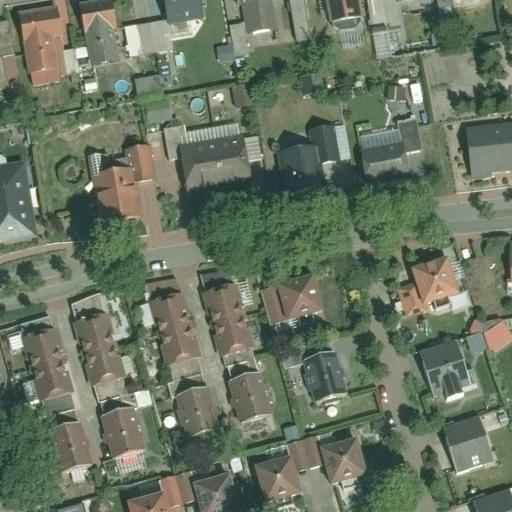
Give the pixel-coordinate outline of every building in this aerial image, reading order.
[(120,64),(107,0),(77,6),(90,70),(120,64)] [(204,19),(200,0),(161,0),(166,25),(204,19)] [(276,0),(234,0),(235,9),(243,7),(247,32),(273,29),(269,1),(276,0)] [(304,41),(302,0),(292,0),(287,0),(289,41),(304,41)] [(325,0),(331,28),(364,23),(359,0),(325,0)] [(58,9),(17,15),(27,79),(57,74),(54,55),(65,53),(58,9)] [(384,33),(369,34),(372,60),(387,58),(384,33)] [(216,64),(231,62),(228,46),(213,49),(216,64)] [(130,81),(133,97),(157,93),(155,77),(130,81)] [(404,106),(402,88),(389,89),(391,107),(404,106)] [(166,102),(142,104),(144,123),(168,122),(166,102)] [(471,179),(511,173),(511,124),(464,131),(471,179)] [(311,150),(276,155),(285,212),(326,205),(320,167),(339,164),(333,129),(308,133),(311,150)] [(243,140),(211,146),(220,194),(252,188),(243,140)] [(403,145),(360,153),(367,191),(410,182),(403,145)] [(211,146),(179,152),(188,199),(220,194),(211,146)] [(126,174),(95,178),(101,226),(142,220),(138,186),(155,184),(150,149),(123,152),(126,174)] [(0,245),(36,240),(24,165),(0,169),(0,245)] [(416,286),(397,292),(405,320),(426,314),(424,307),(459,297),(448,261),(411,272),(416,286)] [(323,315),(313,279),(260,293),(270,330),(323,315)] [(148,287),(152,302),(179,296),(175,280),(148,287)] [(238,289),(204,297),(212,328),(245,320),(238,289)] [(184,297),(149,306),(157,338),(192,329),(184,297)] [(109,319),(73,328),(81,359),(117,350),(109,319)] [(245,320),(212,328),(219,359),(253,351),(245,320)] [(490,355),(511,341),(500,322),(478,336),(490,355)] [(192,329),(157,338),(165,370),(200,361),(192,329)] [(62,364),(54,333),(23,341),(32,373),(62,364)] [(479,334),(462,338),(467,356),(483,351),(479,334)] [(457,344),(418,356),(432,400),(445,396),(447,403),(463,398),(461,392),(471,388),(457,344)] [(117,350),(81,359),(89,390),(124,381),(117,350)] [(346,397),(335,357),(303,366),(314,405),(346,397)] [(71,396),(62,364),(32,373),(40,404),(71,396)] [(261,377),(227,385),(238,427),(272,418),(261,377)] [(0,414),(10,412),(2,381),(0,381),(0,414)] [(209,391),(174,400),(185,442),(220,433),(209,391)] [(144,452),(133,412),(101,421),(112,461),(144,452)] [(493,462),(478,419),(442,431),(457,475),(493,462)] [(91,468),(80,427),(49,435),(60,476),(91,468)] [(357,443),(321,453),(331,488),(367,478),(357,443)] [(291,461),(255,471),(265,506),(301,496),(291,461)] [(239,511),(230,479),(193,489),(199,511),(239,511)] [(511,511),(511,492),(511,493),(472,504),(474,511),(511,511)] [(167,511),(164,497),(127,507),(128,511),(167,511)]
